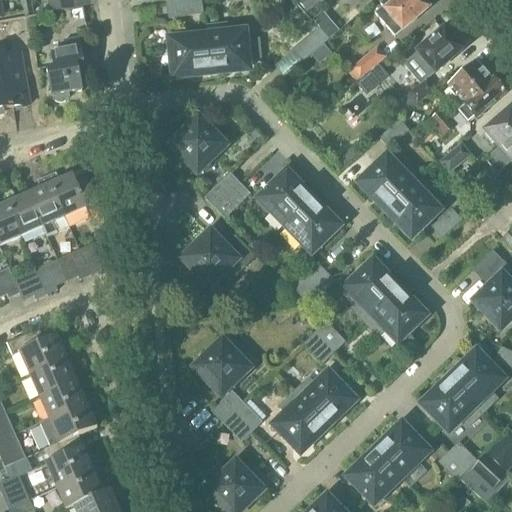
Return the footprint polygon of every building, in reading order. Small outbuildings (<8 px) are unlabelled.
[(51,14),(73,10),(70,0),(53,0),(48,1),(51,14)] [(202,15),(199,0),(197,0),(166,5),(168,21),(202,15)] [(319,0),(299,0),(297,3),(304,12),(319,0)] [(382,9),(374,15),(393,38),(427,10),(425,8),(425,3),(422,0),(399,0),(397,2),(396,0),(385,0),(379,5),(382,9)] [(20,3),(22,16),(31,14),(29,1),(20,3)] [(29,42),(25,18),(11,21),(14,45),(29,42)] [(333,26),(323,34),(329,41),(338,32),(333,26)] [(204,29),(205,38),(206,38),(210,76),(248,72),(247,63),(260,62),(258,39),(245,41),(244,34),(223,36),(222,27),(204,29)] [(319,31),(293,53),(302,64),(328,42),(319,31)] [(427,74),(432,70),(436,75),(461,53),(453,44),(456,40),(448,31),(445,33),(444,32),(432,42),(430,40),(421,48),(423,50),(418,54),(419,56),(414,60),(427,74)] [(173,80),(210,76),(206,38),(205,38),(169,42),(173,80)] [(48,68),(46,68),(52,98),(80,92),(80,93),(82,93),(80,78),(86,77),(79,39),(77,39),(77,40),(65,43),(65,42),(63,42),(65,52),(53,54),(53,53),(50,53),(53,69),(49,70),(48,68)] [(380,46),(353,67),(359,75),(368,68),(369,69),(387,56),(380,46)] [(21,56),(0,59),(0,112),(30,107),(21,56)] [(465,107),(491,85),(483,76),(485,74),(478,67),(477,68),(475,67),(463,77),(450,88),(465,107)] [(417,107),(434,92),(426,83),(409,97),(417,107)] [(492,83),(491,85),(465,107),(457,114),(467,126),(475,120),(476,120),(504,96),(492,83)] [(497,149),(511,136),(511,111),(485,134),(497,149)] [(436,133),(448,122),(441,114),(429,125),(436,133)] [(197,175),(224,149),(198,121),(170,148),(197,175)] [(399,122),(379,140),(388,150),(408,133),(399,122)] [(448,122),(436,133),(442,140),(455,130),(448,122)] [(511,136),(497,149),(500,153),(486,165),(497,178),(511,165),(511,166),(511,165),(511,136)] [(448,177),(463,164),(471,158),(461,146),(438,165),(448,177)] [(342,169),(350,162),(344,155),(335,162),(342,169)] [(358,186),(384,213),(412,186),(411,186),(386,159),(358,186)] [(55,174),(47,178),(70,229),(91,220),(88,214),(99,209),(85,177),(74,182),(72,177),(59,183),(55,174)] [(258,202),(284,229),(312,202),(286,175),(258,202)] [(214,210),(239,187),(229,177),(205,200),(214,210)] [(47,239),(70,229),(47,178),(37,182),(41,191),(28,197),(42,228),(47,239)] [(412,186),(384,213),(411,240),(438,213),(424,198),(431,192),(418,179),(411,186),(412,186)] [(476,211),(478,209),(487,202),(468,180),(457,190),(476,211)] [(214,210),(224,220),(249,197),(239,187),(214,210)] [(11,193),(2,198),(20,238),(42,228),(28,197),(15,202),(11,193)] [(0,247),(20,238),(2,198),(0,198),(0,247)] [(338,229),(312,202),(284,229),(311,256),(338,229)] [(451,212),(431,230),(440,240),(460,223),(451,212)] [(511,233),(501,242),(511,254),(511,233)] [(228,284),(243,269),(255,257),(234,237),(222,248),(209,235),(182,262),(215,296),(228,284)] [(100,242),(78,252),(89,277),(100,272),(99,269),(110,264),(100,242)] [(79,282),(89,277),(78,252),(57,262),(66,283),(77,278),(79,282)] [(501,264),(491,254),(472,272),(482,282),(501,264)] [(34,271),(46,297),(56,292),(55,288),(66,283),(57,262),(34,271)] [(299,298),(324,274),(314,264),(290,288),(299,298)] [(364,325),(398,291),(372,264),(344,291),(359,306),(352,312),(364,325)] [(8,270),(0,273),(0,300),(6,297),(8,301),(19,296),(12,281),(8,270)] [(35,302),(46,297),(34,271),(12,281),(19,296),(22,303),(33,298),(35,302)] [(511,275),(508,271),(473,304),(500,332),(511,320),(511,275)] [(324,274),(299,298),(309,308),(334,284),(324,274)] [(398,291),(364,325),(376,337),(382,330),(397,345),(424,318),(398,291)] [(314,336),(333,355),(344,344),(326,325),(314,336)] [(19,354),(28,376),(65,360),(54,337),(37,345),(33,335),(39,332),(38,331),(6,345),(11,357),(19,354)] [(333,355),(314,336),(303,347),(321,366),(333,355)] [(194,371),(220,398),(255,365),(242,352),(236,359),(221,344),(194,371)] [(511,356),(500,350),(494,362),(511,371),(511,356)] [(475,354),(448,381),(481,415),(494,403),(487,396),(502,382),(475,354)] [(75,384),(65,360),(28,376),(38,400),(75,384)] [(293,395),(327,430),(354,404),(327,376),(312,390),(306,383),(293,395)] [(481,415),(448,381),(421,407),(448,435),(463,420),(469,427),(481,415)] [(85,407),(75,384),(38,400),(48,423),(85,407)] [(232,416),(242,406),(231,395),(211,414),(222,425),(232,416)] [(327,430),(293,395),(281,407),(288,414),(273,428),(300,456),(327,430)] [(232,416),(251,434),(260,425),(242,406),(232,416)] [(95,430),(85,407),(48,423),(39,427),(49,449),(58,445),(58,446),(71,441),(95,430)] [(0,416),(0,443),(14,437),(4,414),(0,416)] [(232,416),(222,425),(241,444),(251,434),(232,416)] [(401,427),(373,453),(400,481),(427,455),(401,427)] [(496,449),(511,464),(511,432),(496,449)] [(12,466),(24,460),(14,437),(0,443),(0,463),(3,470),(12,466)] [(55,489),(91,472),(81,449),(76,451),(71,441),(58,446),(58,445),(49,449),(44,451),(49,463),(44,466),(55,489)] [(458,446),(448,455),(466,474),(476,465),(458,446)] [(373,507),(400,481),(373,453),(346,479),(373,507)] [(466,474),(448,455),(438,465),(456,484),(466,474)] [(485,457),(470,472),(493,493),(506,479),(485,457)] [(202,482),(210,489),(207,492),(225,511),(241,511),(268,486),(256,474),(249,480),(235,465),(226,474),(218,466),(202,482)] [(0,484),(0,493),(7,509),(27,500),(12,466),(3,470),(8,481),(0,484)] [(65,511),(72,509),(101,495),(91,472),(55,489),(65,511)] [(72,509),(73,511),(117,511),(109,492),(101,495),(72,509)] [(449,494),(438,506),(444,511),(463,511),(466,510),(449,494)] [(338,511),(326,499),(312,511),(338,511)] [(7,511),(31,511),(27,500),(7,509),(7,511)]
